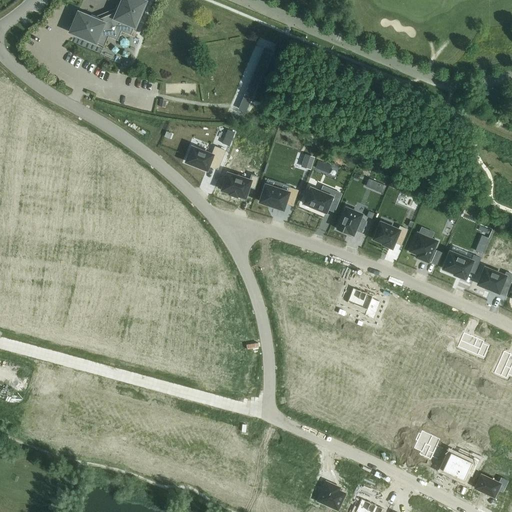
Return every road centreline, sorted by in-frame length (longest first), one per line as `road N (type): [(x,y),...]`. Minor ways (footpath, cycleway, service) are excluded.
road 1 (residential): [(226,229),(274,233),(358,259),(511,325)]
road 2 (residential): [(0,49),(45,91),(138,149),(226,229)]
road 3 (residential): [(511,73),(451,86),(244,0)]
road 4 (residential): [(0,347),(266,415)]
road 5 (residential): [(471,511),(266,415)]
road 6 (residential): [(226,229),(256,291),(270,364),(266,415)]
